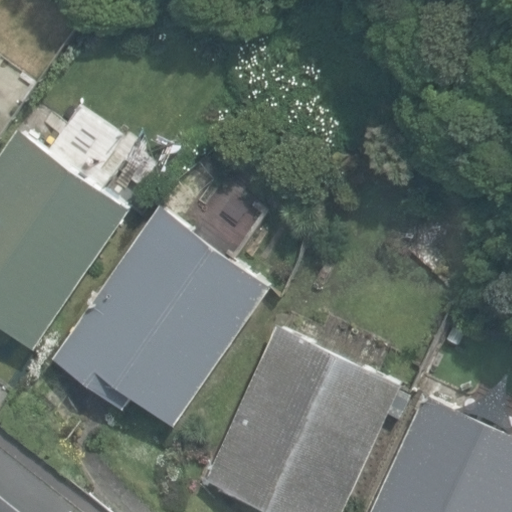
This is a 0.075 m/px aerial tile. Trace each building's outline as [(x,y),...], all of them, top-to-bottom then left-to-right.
[(0,121),(9,108),(0,102),(0,121)] [(0,162),(0,314),(44,345),(142,205),(26,125),(0,162)] [(140,393),(181,422),(282,281),(169,201),(59,356),(131,407),(140,393)] [(447,335),(482,347),(491,323),(456,311),(447,335)] [(212,475),(290,511),(348,511),(410,379),(284,320),(212,475)] [(375,511),(511,511),(511,426),(432,390),(375,511)]
